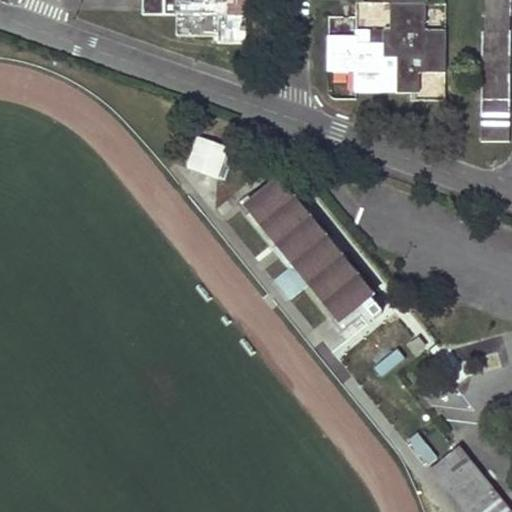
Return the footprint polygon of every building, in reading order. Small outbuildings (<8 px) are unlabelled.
[(142,0),(142,16),(177,16),(177,2),(191,3),(190,0),(142,0)] [(177,38),(217,38),(218,38),(218,17),(246,17),(245,0),(190,0),(191,3),(177,2),(177,16),(177,38)] [(361,25),(388,25),(387,3),(361,4),(361,25)] [(510,18),(511,3),(482,3),(482,18),(510,18)] [(383,59),(396,59),(397,94),(419,94),(419,74),(445,74),(445,32),(425,32),(425,5),(391,5),(390,32),(369,31),(369,45),(383,45),(383,59)] [(245,44),(246,17),(218,17),(218,38),(217,38),(217,44),(245,44)] [(510,31),(510,18),(482,18),(482,31),(510,31)] [(358,93),(397,94),(396,59),(383,59),(383,45),(369,45),(369,31),(356,31),(355,38),(328,38),(328,72),(358,73),(358,93)] [(510,45),(510,31),(482,31),(482,45),(510,45)] [(510,59),(510,45),(482,45),(481,59),(510,59)] [(510,73),(510,59),(481,59),(481,73),(510,73)] [(510,86),(510,73),(481,73),(481,86),(510,86)] [(509,101),(510,86),(481,86),(481,100),(509,101)] [(509,114),(509,101),(481,100),(481,114),(509,114)] [(509,128),(509,114),(481,114),(481,128),(509,128)] [(509,142),(509,128),(481,128),(481,142),(509,142)] [(228,148),(199,138),(190,167),(218,177),(228,148)] [(340,325),(371,300),(276,184),(245,209),(340,325)] [(463,511),(511,511),(461,447),(431,471),(463,511)]
